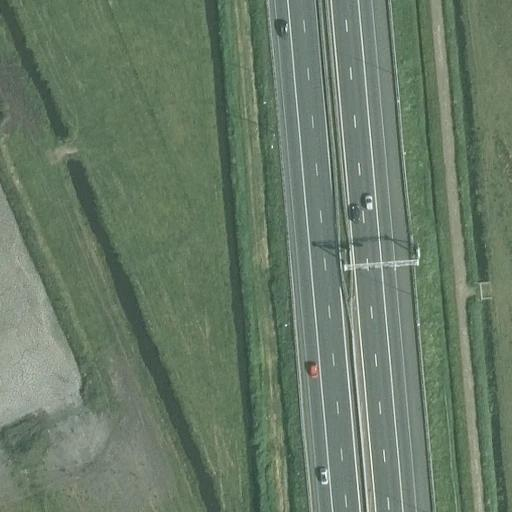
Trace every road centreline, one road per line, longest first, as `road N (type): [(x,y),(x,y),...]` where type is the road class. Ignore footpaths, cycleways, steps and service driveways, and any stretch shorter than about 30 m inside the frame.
road 1 (motorway): [(294,0),(339,511)]
road 2 (motorway): [(395,511),(351,0)]
